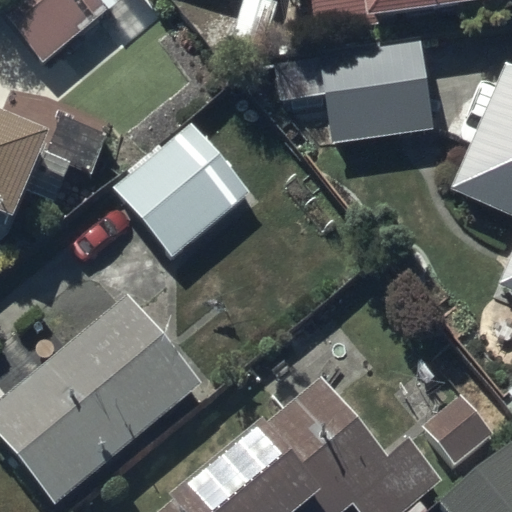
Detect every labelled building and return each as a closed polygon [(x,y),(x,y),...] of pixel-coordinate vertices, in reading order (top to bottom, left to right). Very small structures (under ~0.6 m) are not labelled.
[(0,0),(0,21),(43,74),(80,43),(115,86),(174,38),(142,0),(0,0)] [(511,0),(311,0),(316,40),(511,14),(511,0)] [(435,138),(421,45),(318,60),(332,153),(435,138)] [(511,77),(509,76),(452,198),(511,226),(511,263),(497,294),(511,301),(511,77)] [(0,251),(15,240),(30,202),(55,213),(71,175),(94,184),(110,145),(2,101),(0,105),(0,251)] [(240,210),(181,141),(115,197),(174,266),(240,210)] [(129,307),(0,415),(0,448),(53,511),(58,511),(201,392),(129,307)] [(386,470),(322,393),(177,511),(409,511),(441,486),(411,449),(386,470)] [(492,441),(460,404),(424,435),(456,472),(492,441)] [(511,511),(511,455),(443,511),(511,511)]
